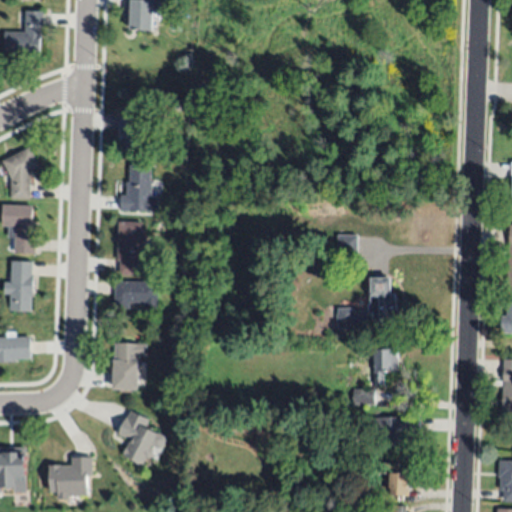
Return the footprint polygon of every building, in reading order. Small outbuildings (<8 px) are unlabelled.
[(125,0),(162,0),(162,12),(153,12),(153,30),(129,30),(130,16),(125,16),(125,0)] [(39,55),(3,54),(4,32),(25,32),(25,11),(43,11),(43,28),(41,28),(41,38),(40,38),(39,55)] [(120,152),(121,117),(143,117),(142,153),(120,152)] [(10,179),(1,161),(29,147),(39,166),(30,171),(29,200),(10,199),(10,179)] [(121,211),(121,194),(126,195),(126,182),(129,182),(130,165),(151,166),(150,182),(152,182),(152,196),(159,196),(158,213),(121,211)] [(35,222),(34,254),(13,253),(14,238),(7,237),(7,226),(1,226),(2,205),(32,205),(31,222),(35,222)] [(140,275),(119,275),(119,261),(117,261),(118,221),(142,222),(140,275)] [(358,236),(338,235),(337,253),(357,254),(358,236)] [(187,253),(188,253),(187,266),(180,266),(182,252),(187,253)] [(10,282),(11,261),(32,262),(32,275),(33,275),(32,296),(31,296),(30,311),(9,311),(10,294),(3,294),(3,282),(10,282)] [(222,264),(221,279),(211,279),(212,264),(222,264)] [(386,275),(386,277),(391,278),(392,294),(397,294),(397,320),(381,321),(382,323),(373,323),(372,312),(371,312),(369,310),(369,305),(370,303),(370,295),(372,295),(371,278),(372,277),(373,275),(386,275)] [(159,282),(158,314),(144,314),(144,303),(130,302),(130,309),(114,308),(115,281),(159,282)] [(511,301),(511,333),(501,333),(501,317),(508,317),(509,301),(511,301)] [(0,338),(5,338),(5,332),(15,332),(15,337),(29,337),(30,359),(14,359),(14,362),(0,362),(0,338)] [(112,389),(113,344),(139,345),(138,390),(112,389)] [(399,373),(394,374),(394,371),(389,372),(383,372),(384,386),(374,385),(373,349),(398,348),(399,373)] [(511,359),(511,420),(501,420),(504,359),(511,359)] [(169,395),(168,383),(179,383),(179,395),(169,395)] [(352,388),(375,387),(375,403),(352,403),(352,388)] [(129,409),(149,419),(145,427),(165,436),(159,448),(150,444),(148,448),(152,449),(148,458),(144,456),(140,465),(120,455),(128,439),(117,434),(129,409)] [(420,416),(421,433),(406,433),(407,438),(402,438),(403,447),(380,447),(379,418),(401,417),(401,416),(420,416)] [(24,448),(0,448),(0,493),(1,493),(0,489),(11,488),(12,493),(25,492),(24,448)] [(302,453),(302,458),(309,458),(308,463),(303,463),(303,465),(290,464),(290,452),(302,453)] [(87,497),(87,477),(92,476),(91,457),(70,458),(70,465),(48,466),(48,493),(56,493),(56,498),(87,497)] [(511,460),(511,502),(504,502),(504,490),(500,490),(500,478),(498,478),(499,460),(511,460)] [(399,467),(406,467),(406,473),(413,473),(413,488),(410,488),(410,496),(409,496),(409,495),(391,495),(391,496),(377,496),(376,486),(389,487),(390,475),(386,475),(385,463),(399,463),(399,467)]
